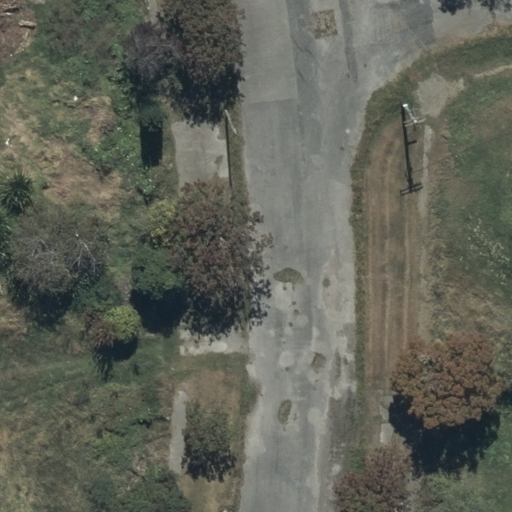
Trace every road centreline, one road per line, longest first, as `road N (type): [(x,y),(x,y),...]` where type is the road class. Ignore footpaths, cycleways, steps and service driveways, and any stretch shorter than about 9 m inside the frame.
road 1 (track): [(289,0),(302,211),(298,417),(286,511)]
road 2 (track): [(294,27),(458,0)]
